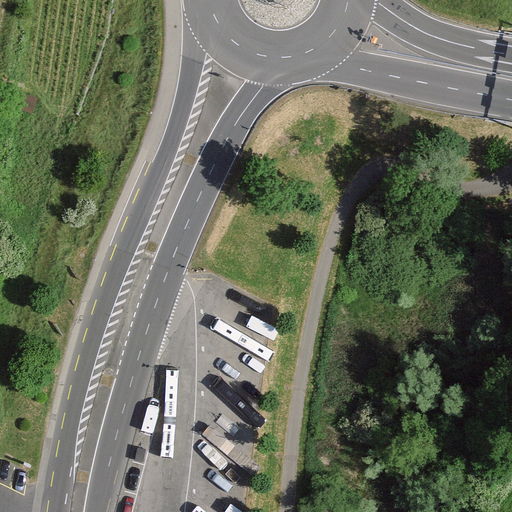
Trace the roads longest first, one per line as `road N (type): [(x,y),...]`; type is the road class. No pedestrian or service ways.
road 1 (primary): [(205,7),(162,166),(103,319),(58,511)]
road 2 (primary): [(97,511),(158,304),(208,180),(273,64)]
road 3 (motorway): [(311,57),(511,100)]
road 4 (motorway): [(511,56),(430,36),(369,0)]
